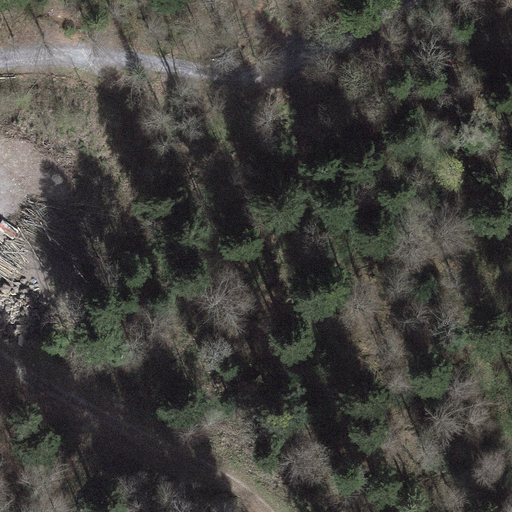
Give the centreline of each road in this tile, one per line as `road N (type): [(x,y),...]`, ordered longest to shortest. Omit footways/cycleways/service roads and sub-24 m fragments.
road 1 (track): [(432,0),(349,52),(290,71),(249,73),(136,55),(0,60)]
road 2 (track): [(0,353),(238,488),(262,511)]
